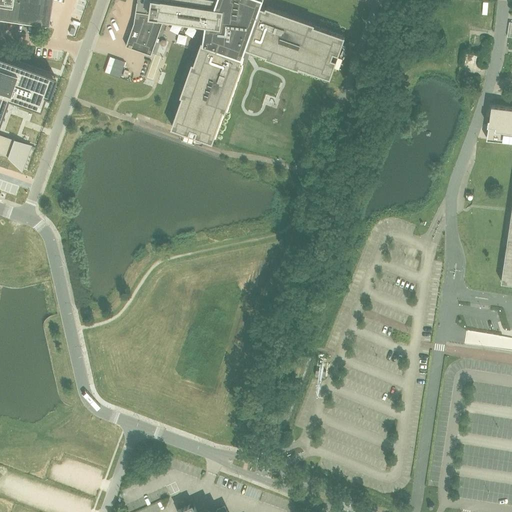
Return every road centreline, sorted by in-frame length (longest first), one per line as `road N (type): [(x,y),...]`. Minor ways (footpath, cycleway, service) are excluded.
road 1 (unclassified): [(25,218),(54,248),(89,402),(133,428)]
road 2 (unclassified): [(25,218),(102,0)]
road 3 (unclassified): [(373,511),(255,461),(221,456)]
road 4 (unclassified): [(221,456),(231,468),(338,511)]
